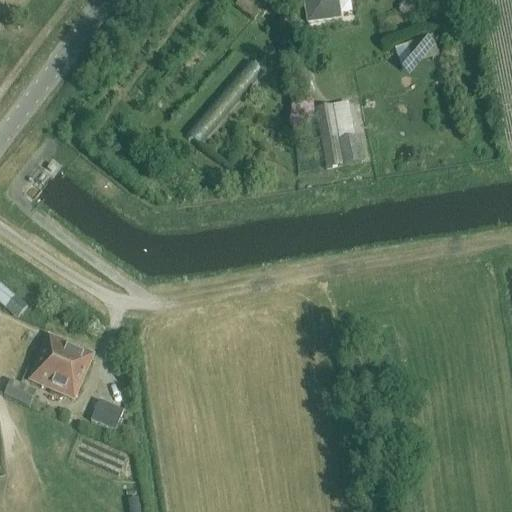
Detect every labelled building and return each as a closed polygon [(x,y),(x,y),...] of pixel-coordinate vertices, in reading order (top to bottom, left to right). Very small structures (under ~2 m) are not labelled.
[(303,0),(307,25),(340,20),(337,4),(351,2),(351,0),(303,0)] [(430,38),(395,51),(402,70),(437,57),(430,38)] [(338,137),(362,133),(356,101),(332,105),(338,137)] [(313,110),(325,172),(363,165),(357,135),(338,139),(332,107),(313,110)] [(0,286),(0,303),(7,309),(15,299),(0,286)] [(73,401),(91,359),(49,340),(31,383),(73,401)] [(30,409),(35,397),(10,385),(4,398),(30,409)] [(90,424),(115,434),(123,414),(99,403),(90,424)]
